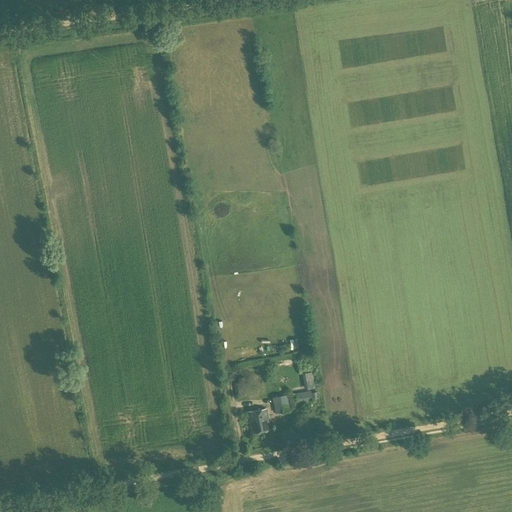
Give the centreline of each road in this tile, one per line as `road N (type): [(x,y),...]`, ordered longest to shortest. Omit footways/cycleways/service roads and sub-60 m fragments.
road 1 (unclassified): [(0,505),(288,453)]
road 2 (track): [(0,32),(257,0)]
road 3 (track): [(288,453),(511,412)]
